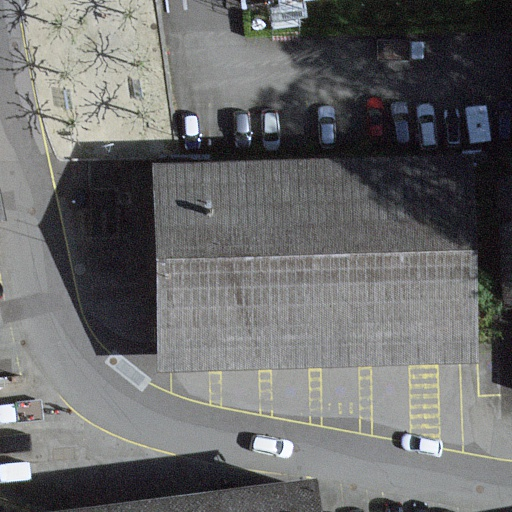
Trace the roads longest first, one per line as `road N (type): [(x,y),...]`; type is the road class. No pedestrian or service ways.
road 1 (residential): [(511,483),(226,445),(139,420),(83,378),(53,328),(40,280)]
road 2 (residential): [(0,55),(40,280)]
